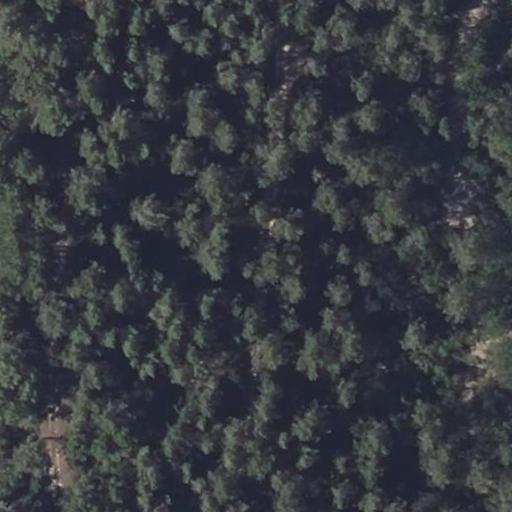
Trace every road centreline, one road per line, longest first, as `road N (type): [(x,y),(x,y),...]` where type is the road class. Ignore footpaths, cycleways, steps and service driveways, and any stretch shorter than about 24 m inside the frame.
road 1 (track): [(497,511),(447,152),(458,40),(480,0)]
road 2 (track): [(234,511),(279,0)]
road 3 (track): [(80,0),(51,400),(61,511)]
